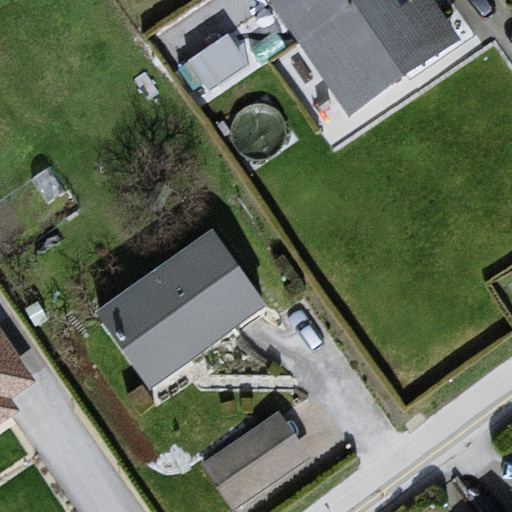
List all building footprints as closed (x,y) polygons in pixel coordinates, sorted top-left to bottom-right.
[(276,0),(266,7),(343,127),(463,51),(430,0),(276,0)] [(181,53),(200,85),(249,57),(230,25),(181,53)] [(99,312),(145,383),(269,305),(223,233),(99,312)] [(0,428),(31,409),(0,362),(0,428)] [(281,414),(203,466),(234,511),(238,511),(313,461),(281,414)]
